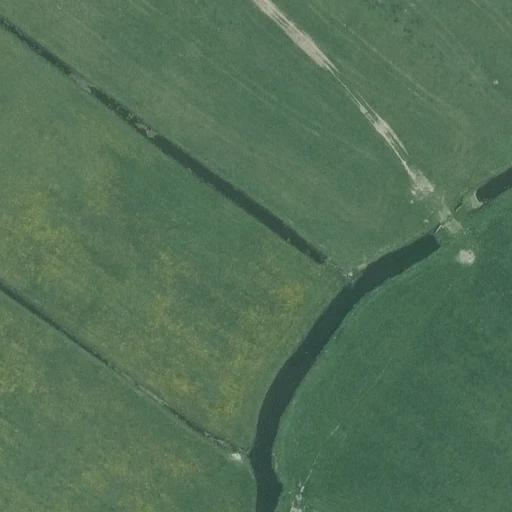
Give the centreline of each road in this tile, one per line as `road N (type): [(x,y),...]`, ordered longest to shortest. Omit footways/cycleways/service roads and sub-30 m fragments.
road 1 (track): [(254,0),(355,93),(429,187),(468,253),(511,284)]
road 2 (track): [(468,253),(307,425),(303,495),(292,511)]
